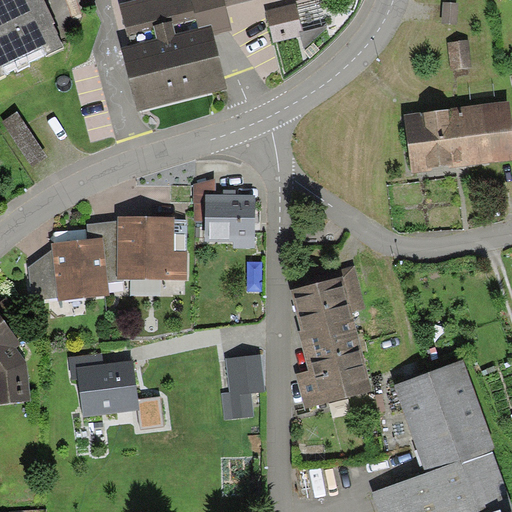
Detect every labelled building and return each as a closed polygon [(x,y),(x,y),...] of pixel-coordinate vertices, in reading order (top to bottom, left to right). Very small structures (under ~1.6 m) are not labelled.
[(0,74),(42,54),(46,61),(66,51),(40,0),(2,0),(0,1),(0,74)] [(123,50),(139,112),(228,90),(215,38),(233,34),(227,7),(224,0),(220,1),(220,0),(156,0),(122,9),(132,48),(123,50)] [(294,3),(266,9),(274,42),(301,35),(294,3)] [(442,4),(441,21),(457,22),(458,5),(442,4)] [(468,40),(446,43),(449,69),(471,66),(468,40)] [(511,118),(510,100),(403,114),(411,175),(461,168),(511,161),(511,118)] [(17,113),(3,122),(32,167),(47,157),(17,113)] [(216,180),(196,186),(195,223),(204,223),(204,243),(234,244),(234,248),(255,249),(256,197),(231,197),(216,196),(216,180)] [(117,223),(118,282),(188,283),(188,253),(187,253),(187,222),(175,222),(175,219),(148,219),(118,219),(117,223)] [(118,282),(117,223),(87,225),(89,241),(104,239),(108,283),(118,282)] [(60,303),(110,297),(108,283),(104,239),(89,241),(52,246),(52,252),(31,267),(33,300),(59,298),(60,303)] [(365,308),(353,266),(337,271),(339,281),(288,295),(309,372),(297,375),(307,411),(373,393),(350,312),(365,308)] [(0,404),(31,402),(29,365),(16,350),(22,345),(0,316),(0,404)] [(103,356),(70,358),(71,380),(81,379),(84,415),(139,411),(135,363),(104,366),(103,356)] [(265,394),(261,359),(228,362),(228,369),(218,370),(220,396),(224,396),(226,420),(251,417),(249,396),(265,394)] [(511,511),(511,505),(494,455),(498,452),(465,364),(397,387),(427,475),(372,495),(377,511),(511,511)]
